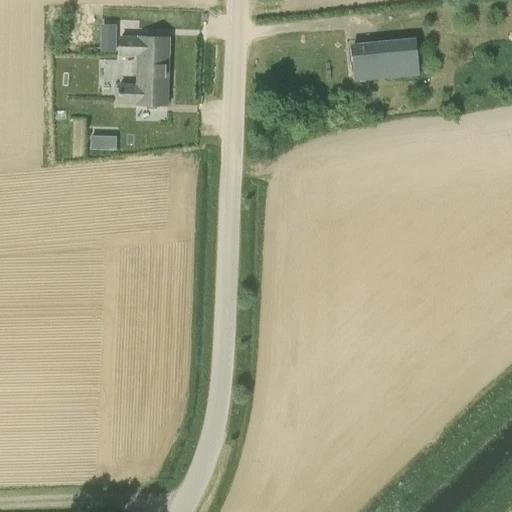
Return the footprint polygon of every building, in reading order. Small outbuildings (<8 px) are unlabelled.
[(115,50),(116,23),(101,23),(100,49),(115,50)] [(137,57),(136,72),(167,73),(168,39),(137,38),(137,39),(120,38),(119,56),(137,57)] [(416,38),(351,44),(354,81),(420,75),(416,38)] [(166,106),(167,73),(136,72),(135,86),(119,86),(118,103),(135,104),(135,105),(166,106)] [(90,137),(90,150),(115,151),(115,137),(90,137)]
